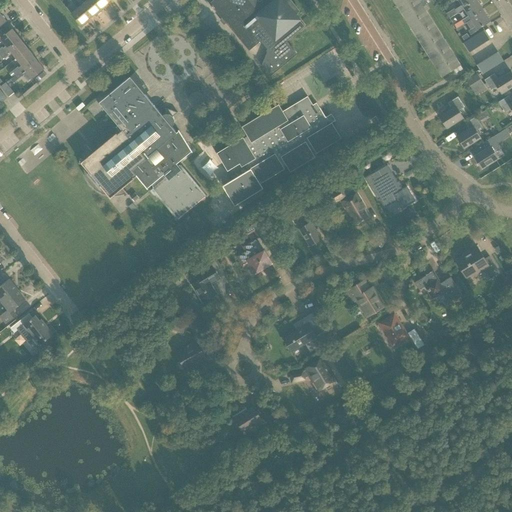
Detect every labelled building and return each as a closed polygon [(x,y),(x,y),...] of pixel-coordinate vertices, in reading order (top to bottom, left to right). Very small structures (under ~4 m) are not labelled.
[(88,19),(91,17),(77,0),(70,0),(71,0),(75,5),(76,5),(79,7),(71,13),(77,21),(76,22),(81,28),(89,21),(88,19)] [(77,0),(91,17),(94,14),(96,16),(102,11),(92,0),(87,0),(84,3),(82,0),(81,0),(77,0)] [(92,0),(102,11),(109,5),(107,3),(110,1),(109,0),(92,0)] [(249,51),(261,41),(268,50),(262,66),(270,76),(271,76),(298,54),(287,41),(305,26),(297,16),(300,11),(291,0),(261,0),(260,2),(258,0),(213,0),(210,3),(212,5),(211,6),(213,8),(214,8),(223,18),(221,20),(224,23),(225,22),(249,51)] [(393,0),(442,76),(460,64),(423,5),(431,1),(430,0),(393,0)] [(465,9),(464,7),(475,0),(459,0),(462,5),(456,10),(458,13),(465,9)] [(471,20),(470,18),(484,10),(477,0),(475,0),(464,7),(465,9),(469,16),(463,20),(465,24),(471,20)] [(476,27),(468,31),(471,35),(479,30),(478,29),(490,21),(484,10),(470,18),(471,20),(476,27)] [(2,47),(0,48),(0,55),(20,39),(12,29),(0,38),(6,46),(3,48),(2,47)] [(484,30),(479,33),(485,43),(490,39),(484,30)] [(479,46),(485,43),(479,33),(474,37),(479,46)] [(219,38),(224,44),(229,40),(224,34),(219,38)] [(474,37),(468,40),(474,49),(479,46),(474,37)] [(20,39),(0,55),(3,59),(9,55),(8,53),(11,51),(16,58),(28,49),(20,39)] [(469,53),(474,49),(468,40),(463,43),(469,53)] [(18,67),(13,71),(16,75),(36,59),(28,49),(16,58),(22,65),(19,68),(18,67)] [(498,52),(492,55),(498,65),(504,61),(498,52)] [(493,68),(498,65),(492,55),(487,59),(493,68)] [(36,59),(16,75),(19,79),(24,74),(29,80),(32,78),(44,69),(36,59)] [(487,59),(482,62),(488,71),(493,68),(487,59)] [(483,74),(488,71),(482,62),(477,65),(483,74)] [(511,74),(510,72),(498,79),(495,74),(485,80),(491,90),(497,86),(502,93),(511,86),(511,74)] [(134,73),(111,93),(107,88),(96,98),(122,130),(117,134),(117,133),(94,152),(88,145),(87,146),(89,148),(87,151),(85,155),(84,160),(81,162),(84,166),(84,171),(85,174),(87,178),(88,181),(90,183),(93,187),(96,190),(100,192),(102,193),(105,194),(108,195),(111,198),(114,195),(115,195),(117,195),(120,195),(122,195),(126,193),(128,195),(129,195),(123,188),(135,178),(134,177),(136,175),(148,189),(148,188),(150,186),(152,185),(153,187),(151,189),(153,188),(178,218),(177,220),(206,196),(207,195),(206,195),(205,196),(180,165),(182,164),(181,164),(179,166),(177,163),(192,151),(172,126),(174,124),(175,120),(173,116),(178,112),(165,108),(166,114),(163,115),(145,94),(149,90),(134,73)] [(467,80),(473,90),(481,85),(478,82),(481,80),(477,74),(467,80)] [(6,82),(1,86),(9,96),(14,92),(6,82)] [(19,97),(24,91),(19,88),(15,94),(19,97)] [(511,100),(509,96),(499,102),(505,112),(511,108),(511,109),(511,100)] [(341,138),(332,123),(329,119),(327,120),(320,108),(316,110),(308,97),(283,112),(279,105),(270,110),(242,127),(247,135),(217,153),(232,179),(222,185),(234,204),(241,200),(243,203),(257,194),(255,191),(262,187),(260,184),(285,169),(284,167),(287,166),(291,172),(315,157),(311,150),(314,149),(317,153),(341,138)] [(458,97),(448,103),(452,109),(440,117),(447,128),(463,118),(459,111),(465,107),(458,97)] [(371,119),(376,126),(380,123),(376,116),(371,119)] [(475,117),(465,123),(469,129),(457,137),(464,148),(480,138),(476,131),(482,127),(475,117)] [(487,149),(475,157),(482,168),(498,158),(494,151),(500,147),(493,137),(483,143),(487,149)] [(355,159),(361,169),(366,165),(360,156),(355,159)] [(407,186),(403,189),(401,186),(402,185),(399,180),(398,181),(396,178),(395,178),(387,165),(365,178),(378,199),(380,199),(385,208),(398,200),(403,208),(416,201),(407,186)] [(364,210),(366,208),(357,193),(348,199),(346,196),(347,195),(341,187),(328,195),(333,204),(342,198),(343,201),(343,202),(351,217),(353,216),(358,224),(368,218),(364,210)] [(130,197),(135,202),(139,198),(135,193),(130,197)] [(307,225),(300,229),(310,246),(322,238),(312,222),(318,219),(311,207),(300,214),(307,225)] [(266,241),(270,239),(257,217),(242,227),(247,234),(254,229),(259,237),(244,246),(247,251),(245,253),(244,252),(238,256),(243,265),(250,261),(257,272),(268,264),(266,260),(268,258),(276,270),(285,265),(282,260),(277,259),(275,254),(266,241)] [(476,249),(458,261),(457,258),(456,259),(469,279),(468,277),(483,267),(490,279),(500,273),(489,256),(491,259),(485,263),(475,247),(476,249)] [(203,302),(217,294),(210,282),(219,277),(212,266),(193,277),(196,282),(192,284),(203,302)] [(511,269),(506,273),(511,280),(502,285),(506,292),(511,288),(511,269)] [(451,277),(441,283),(434,273),(427,276),(427,275),(414,282),(419,290),(425,286),(433,298),(442,292),(449,304),(463,296),(451,277)] [(18,290),(9,279),(0,285),(0,300),(2,302),(18,290)] [(373,288),(368,291),(362,282),(347,292),(353,300),(356,298),(367,315),(383,304),(373,288)] [(12,310),(25,299),(18,290),(2,302),(8,310),(0,316),(6,324),(17,315),(12,310)] [(322,345),(327,342),(322,333),(317,336),(311,328),(319,323),(313,312),(297,322),(301,328),(283,338),(292,352),(309,341),(314,350),(322,345)] [(29,313),(11,328),(15,332),(20,329),(28,340),(33,336),(40,344),(52,334),(41,320),(39,321),(35,316),(33,318),(29,313)] [(395,314),(381,323),(393,341),(398,338),(400,340),(408,335),(395,314)] [(157,329),(160,334),(171,328),(172,329),(182,332),(186,321),(177,317),(157,329)] [(415,329),(408,332),(418,348),(424,345),(415,329)] [(207,358),(206,358),(197,342),(198,342),(197,341),(177,353),(178,353),(187,369),(186,369),(186,370),(207,358)] [(336,344),(325,350),(328,356),(339,350),(336,344)] [(322,359),(307,368),(307,369),(303,372),(303,371),(291,374),(293,381),(304,378),(311,374),(315,381),(313,382),(317,389),(319,388),(320,389),(335,379),(322,359)] [(242,431),(249,426),(251,430),(263,422),(254,407),(242,414),(241,412),(234,417),(242,431)]
